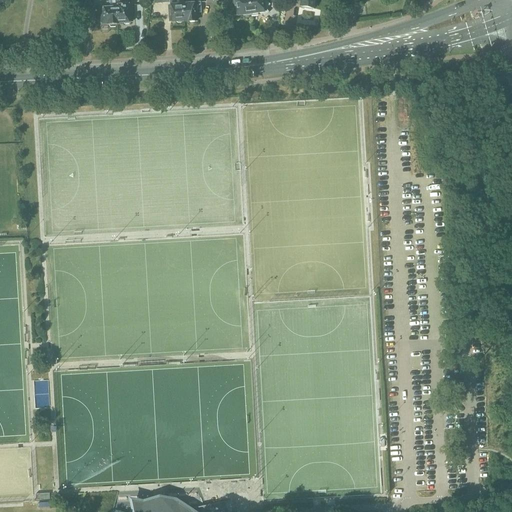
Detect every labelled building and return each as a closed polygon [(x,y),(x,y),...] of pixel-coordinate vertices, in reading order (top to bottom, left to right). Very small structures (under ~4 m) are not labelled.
[(95,0),(85,0),(84,7),(93,9),(95,0)] [(100,9),(98,18),(98,25),(100,25),(100,26),(108,25),(109,25),(111,28),(115,27),(117,25),(115,0),(108,0),(109,9),(100,9)] [(115,0),(117,25),(122,24),(124,24),(125,26),(129,25),(130,24),(132,24),(131,6),(132,6),(131,0),(115,0)] [(184,20),(182,0),(170,0),(172,21),(177,21),(179,22),(182,22),(183,20),(184,20)] [(184,22),(197,21),(196,12),(202,12),(201,1),(195,2),(195,3),(189,3),(188,0),(182,0),(184,20),(184,22)] [(205,0),(206,3),(218,3),(218,1),(217,0),(235,0),(237,16),(237,17),(245,16),(246,17),(252,16),(249,0),(205,0)] [(249,0),(252,16),(260,15),(261,14),(263,13),(266,16),(269,12),(267,11),(267,8),(270,4),(266,0),(249,0)] [(301,0),(300,6),(313,8),(314,0),(301,0)] [(190,511),(189,510),(189,509),(185,510),(182,503),(178,500),(143,502),(140,511),(190,511)]
